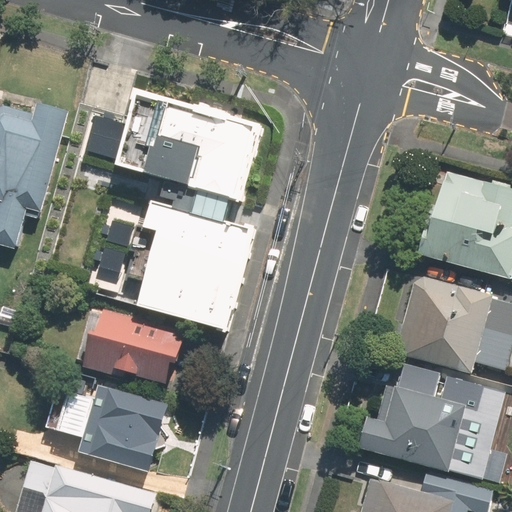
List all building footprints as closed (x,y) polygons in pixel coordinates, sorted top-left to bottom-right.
[(269,128),(140,92),(118,171),(170,185),(243,205),(247,206),(269,128)] [(28,246),(37,206),(53,210),(78,112),(49,105),(46,116),(13,107),(0,114),(0,197),(3,198),(0,207),(0,239),(14,243),(28,246)] [(511,189),(450,174),(428,259),(511,279),(511,189)] [(170,185),(166,204),(239,224),(243,205),(170,185)] [(166,204),(155,201),(140,255),(155,259),(142,309),(227,332),(255,229),(254,228),(239,224),(166,204)] [(496,296),(418,276),(397,357),(475,377),(478,364),(509,372),(511,361),(511,305),(495,301),(496,296)] [(92,311),(78,361),(87,364),(95,332),(100,334),(106,315),(92,311)] [(181,368),(190,335),(107,312),(106,315),(100,334),(95,332),(87,364),(85,370),(129,382),(131,376),(170,387),(175,367),(181,368)] [(171,407),(100,388),(97,400),(86,441),(82,457),(153,476),(171,407)] [(470,407),(399,389),(398,390),(390,388),(381,423),(371,420),(363,452),(451,474),(452,473),(485,481),(501,417),(469,409),(470,407)] [(97,400),(59,389),(48,430),(86,441),(97,400)] [(49,436),(18,427),(12,449),(43,458),(49,436)] [(156,511),(161,496),(59,467),(59,470),(35,464),(21,511),(156,511)] [(426,489),(381,479),(381,480),(372,478),(363,511),(357,511),(354,511),(353,511),(469,511),(471,508),(488,511),(492,511),(498,490),(429,475),(426,489)]
